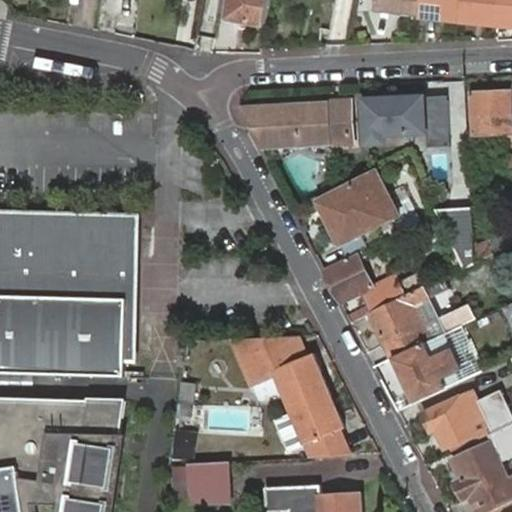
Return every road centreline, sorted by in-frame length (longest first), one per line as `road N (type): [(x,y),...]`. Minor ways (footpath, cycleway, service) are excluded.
road 1 (residential): [(201,103),(224,127),(430,511)]
road 2 (residential): [(511,56),(263,68),(229,78),(201,103)]
road 3 (residential): [(0,32),(117,56),(201,103)]
